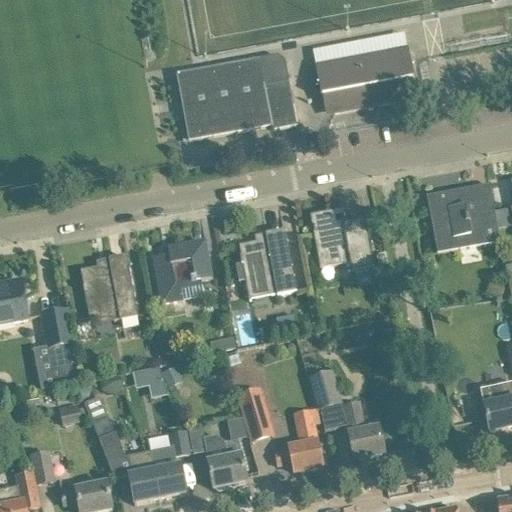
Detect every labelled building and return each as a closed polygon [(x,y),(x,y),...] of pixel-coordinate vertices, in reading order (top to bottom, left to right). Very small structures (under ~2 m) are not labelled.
[(325,110),(326,109),(334,115),(334,116),(418,100),(408,49),(316,67),(321,99),(323,99),(325,110)] [(271,132),(298,127),(284,54),(174,75),(188,144),(271,128),(271,132)] [(446,197),(446,195),(427,198),(437,255),(457,251),(499,244),(497,228),(493,208),(478,211),(474,192),(446,197)] [(315,235),(322,269),(349,263),(351,274),(374,270),(365,222),(343,226),(344,231),(335,232),(332,216),(313,219),(315,229),(314,229),(315,235)] [(250,302),(277,297),(278,298),(296,294),(289,253),(285,233),(265,237),(267,242),(239,248),(241,260),(240,260),(241,267),(243,267),(250,302)] [(160,258),(153,260),(157,279),(162,307),(183,303),(205,299),(202,285),(213,283),(209,263),(205,244),(168,251),(169,259),(170,262),(161,263),(160,258)] [(81,273),(85,293),(91,328),(138,320),(127,258),(109,261),(110,267),(81,273)] [(0,292),(0,327),(28,322),(20,282),(3,285),(5,292),(0,292)] [(498,284),(493,298),(501,301),(505,287),(498,284)] [(80,386),(72,344),(66,313),(40,318),(46,349),(43,349),(51,392),(80,386)] [(234,341),(222,344),(225,355),(237,352),(234,341)] [(342,408),(333,374),(309,380),(318,415),(342,408)] [(511,385),(480,393),(489,435),(511,429),(511,385)] [(263,391),(239,398),(254,446),(278,439),(263,391)] [(359,405),(342,408),(354,463),(385,456),(379,429),(364,433),(359,405)] [(62,428),(82,424),(79,407),(59,411),(62,428)] [(108,419),(92,425),(99,442),(100,442),(112,472),(116,482),(129,479),(134,478),(130,458),(126,459),(116,434),(114,435),(108,419)] [(296,431),(299,448),(289,451),(290,454),(275,457),(278,469),(292,466),(294,475),(323,469),(318,445),(314,427),(296,431)] [(189,433),(194,457),(205,455),(213,492),(215,491),(219,495),(227,493),(228,489),(247,485),(242,458),(239,459),(236,443),(226,445),(216,438),(205,440),(202,430),(189,433)] [(171,449),(149,454),(158,496),(159,503),(186,497),(184,490),(182,478),(180,469),(178,460),(192,457),(187,433),(169,437),(171,449)] [(50,454),(30,458),(34,475),(36,489),(56,485),(50,454)] [(134,478),(129,479),(131,488),(135,507),(159,503),(158,496),(149,454),(130,458),(134,478)] [(0,511),(31,511),(41,510),(36,489),(34,475),(15,478),(17,489),(0,492),(0,511)] [(78,506),(79,511),(112,511),(107,485),(75,491),(75,494),(62,496),(64,508),(78,506)] [(511,511),(511,500),(497,502),(498,511),(511,511)]
